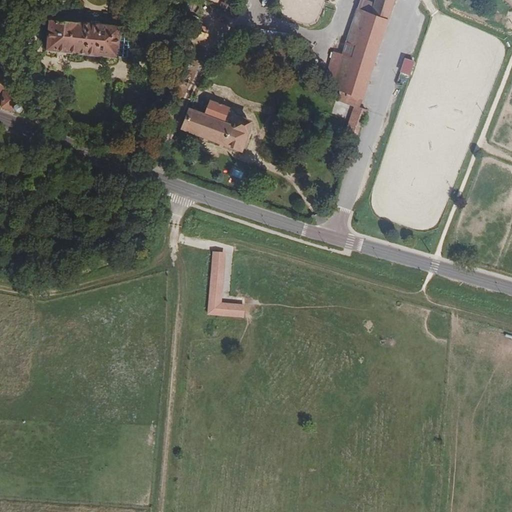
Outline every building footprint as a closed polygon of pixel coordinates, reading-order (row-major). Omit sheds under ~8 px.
[(388,12),(391,0),(371,0),(369,7),(388,12)] [(57,5),(56,15),(87,19),(87,8),(57,5)] [(365,94),(388,12),(359,5),(336,86),(336,87),(338,87),(365,94)] [(121,23),(56,15),(53,44),(117,51),(121,23)] [(323,73),(305,55),(298,62),(316,80),(323,73)] [(403,58),(398,72),(408,76),(413,61),(403,58)] [(0,80),(0,99),(3,100),(14,101),(16,83),(0,80)] [(242,102),(221,93),(213,109),(235,118),(242,102)] [(3,100),(2,110),(12,114),(17,116),(17,102),(3,100)] [(362,106),(353,103),(346,134),(353,136),(357,137),(365,106),(362,106)] [(195,106),(187,126),(205,135),(203,138),(209,141),(211,137),(224,143),(223,147),(227,150),(229,146),(244,152),(253,132),(250,131),(253,125),(242,120),(239,126),(232,123),(235,118),(213,109),(211,113),(195,106)] [(326,109),(322,118),(333,122),(337,113),(326,109)] [(143,195),(132,191),(128,199),(139,204),(143,195)] [(226,254),(213,253),(208,315),(244,318),(245,306),(222,304),(226,254)]
